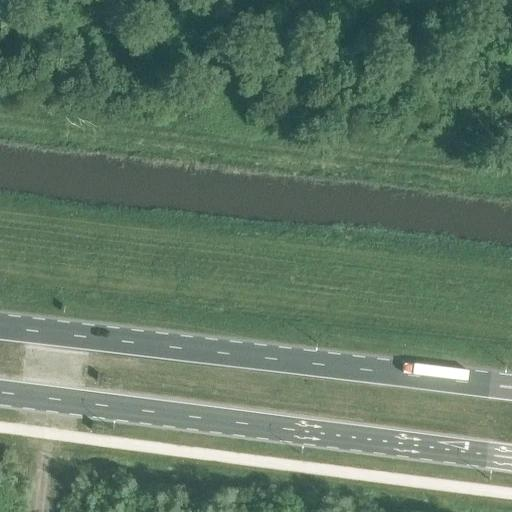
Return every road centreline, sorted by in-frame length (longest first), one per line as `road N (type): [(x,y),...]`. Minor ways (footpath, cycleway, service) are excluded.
road 1 (primary): [(506,393),(0,330)]
road 2 (primary): [(0,390),(497,450)]
